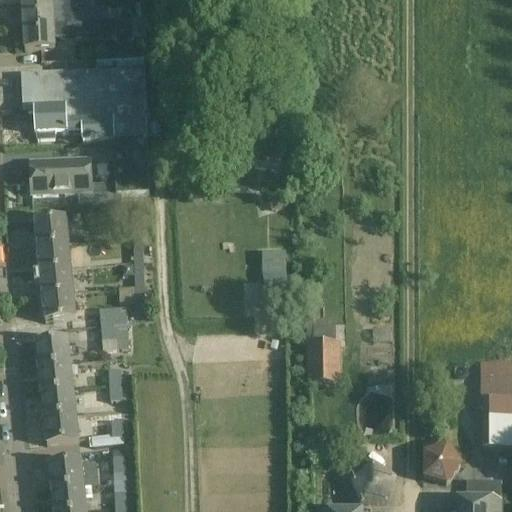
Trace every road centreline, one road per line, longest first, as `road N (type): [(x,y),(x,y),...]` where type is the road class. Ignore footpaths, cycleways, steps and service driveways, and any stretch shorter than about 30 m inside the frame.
road 1 (track): [(154,0),(160,295),(184,391),(190,511)]
road 2 (track): [(410,0),(410,469)]
road 3 (residential): [(0,338),(24,511)]
